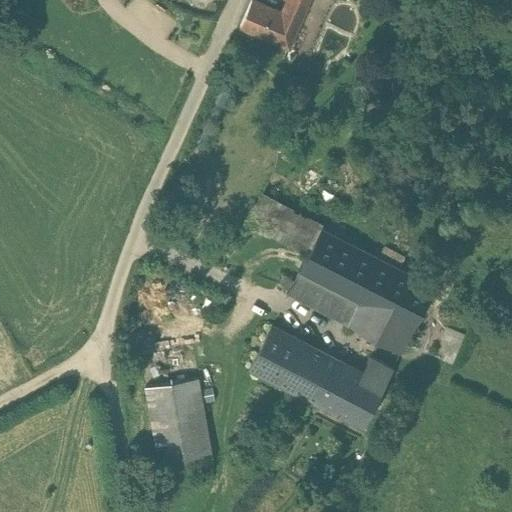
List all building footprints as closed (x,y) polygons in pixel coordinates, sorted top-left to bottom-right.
[(287,0),(282,12),(254,0),(250,0),(240,25),(289,45),(308,1),(305,0),(287,0)] [(237,45),(192,144),(203,149),(248,50),(237,45)] [(262,196),(248,222),(271,234),(284,208),(262,196)] [(323,228),(284,208),(271,234),(310,253),(323,228)] [(435,286),(323,228),(310,253),(289,292),(402,351),(435,286)] [(332,355),(272,324),(249,368),(309,398),(332,355)] [(363,370),(332,355),(309,398),(363,426),(392,370),(370,358),(363,370)] [(199,376),(146,386),(161,472),(214,462),(199,376)]
